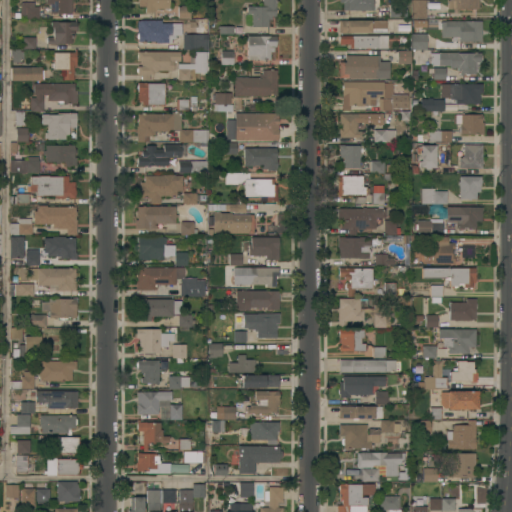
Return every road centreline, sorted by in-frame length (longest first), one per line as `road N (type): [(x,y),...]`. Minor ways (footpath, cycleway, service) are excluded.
road 1 (residential): [(106,511),(108,0)]
road 2 (residential): [(310,511),(310,0)]
